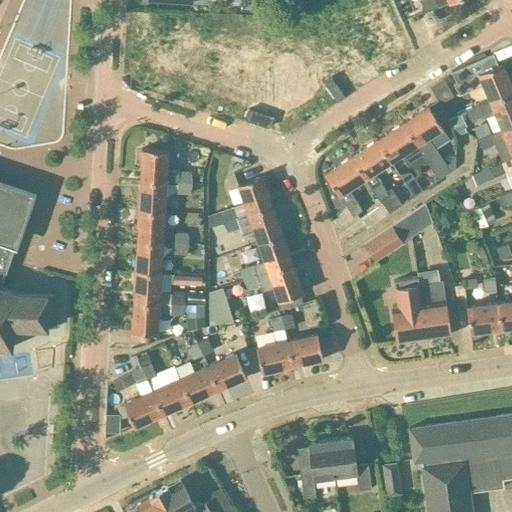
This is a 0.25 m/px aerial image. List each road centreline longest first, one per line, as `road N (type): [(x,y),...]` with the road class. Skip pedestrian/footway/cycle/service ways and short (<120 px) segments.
road 1 (residential): [(79,498),(103,90)]
road 2 (residential): [(511,12),(296,152)]
road 3 (residential): [(364,386),(296,152)]
road 4 (residential): [(296,152),(103,90)]
road 5 (residential): [(79,498),(228,426)]
road 6 (residential): [(364,386),(511,365)]
road 7 (residential): [(228,426),(364,386)]
